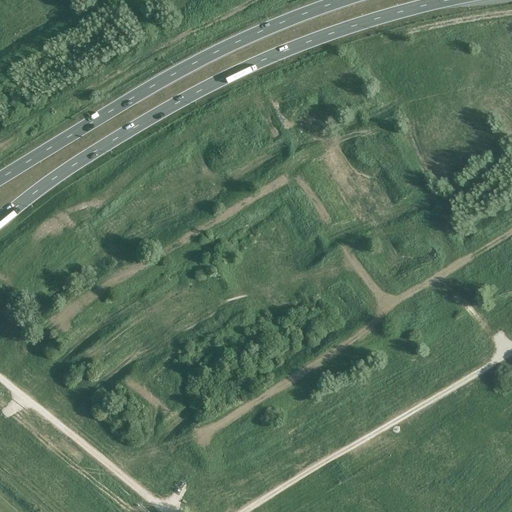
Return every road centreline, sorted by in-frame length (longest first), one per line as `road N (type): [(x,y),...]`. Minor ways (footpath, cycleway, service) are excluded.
road 1 (trunk): [(0,220),(88,155),(225,77),(353,25),(448,0)]
road 2 (track): [(387,305),(301,184),(285,178),(92,293),(27,348)]
road 3 (trunk): [(343,0),(207,56),(0,178)]
road 4 (track): [(511,229),(195,437)]
road 5 (track): [(241,511),(511,352)]
road 6 (track): [(0,143),(41,109),(254,0)]
road 7 (track): [(0,376),(166,511)]
